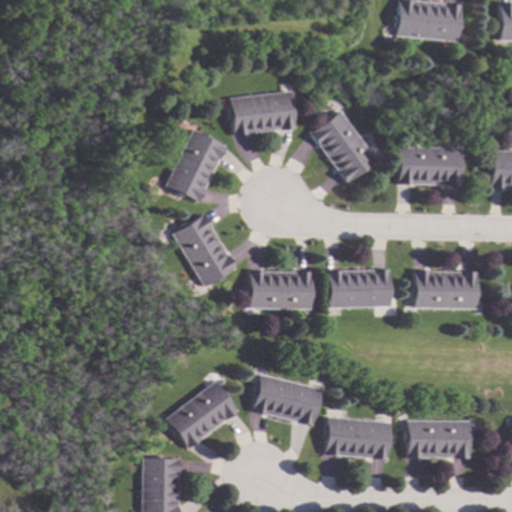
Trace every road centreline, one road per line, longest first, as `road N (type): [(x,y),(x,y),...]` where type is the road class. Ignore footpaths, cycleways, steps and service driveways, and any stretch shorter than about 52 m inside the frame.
road 1 (residential): [(511,506),(283,502),(254,480)]
road 2 (residential): [(511,233),(307,228),(269,204)]
